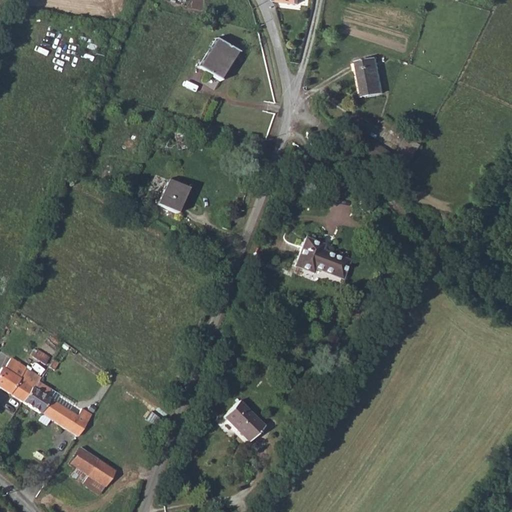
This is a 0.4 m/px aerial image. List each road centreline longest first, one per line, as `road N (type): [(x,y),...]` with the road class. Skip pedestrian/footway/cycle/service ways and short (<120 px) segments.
road 1 (unclassified): [(142,511),(291,120),(287,88)]
road 2 (track): [(511,302),(492,296),(415,233),(337,143),(291,120)]
